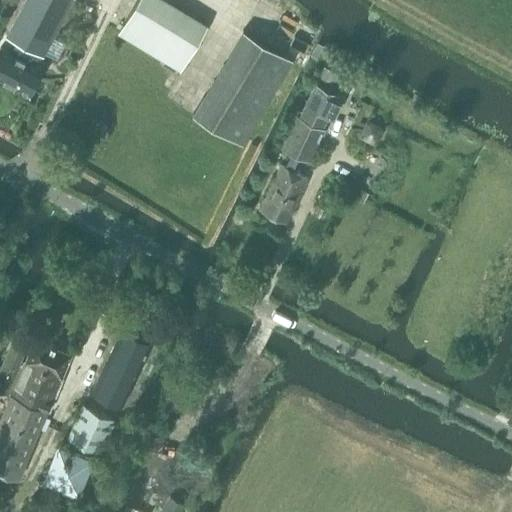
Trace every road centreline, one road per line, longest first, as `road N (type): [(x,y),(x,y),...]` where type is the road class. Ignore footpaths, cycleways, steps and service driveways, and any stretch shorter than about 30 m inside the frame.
road 1 (unclassified): [(511,438),(0,165)]
road 2 (track): [(511,64),(393,0)]
